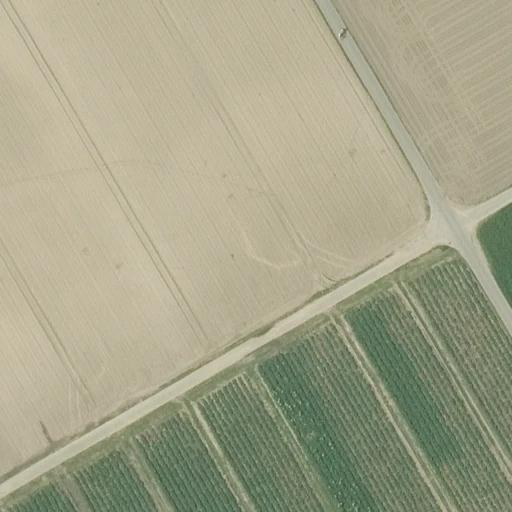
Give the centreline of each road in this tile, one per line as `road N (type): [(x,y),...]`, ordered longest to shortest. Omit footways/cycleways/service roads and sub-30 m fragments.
road 1 (track): [(0,493),(452,229)]
road 2 (track): [(452,229),(318,0)]
